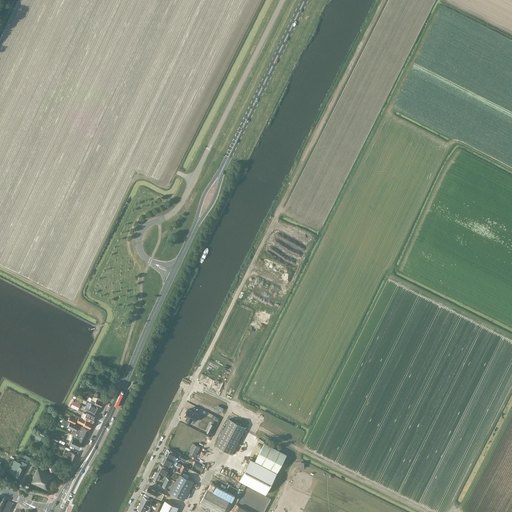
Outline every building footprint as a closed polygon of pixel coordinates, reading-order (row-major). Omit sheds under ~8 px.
[(89,394),(93,396),(90,402),(100,407),(102,402),(103,400),(96,397),(97,394),(95,393),(98,387),(94,385),(89,394)] [(73,401),(70,407),(77,410),(80,404),(73,401)] [(85,406),(84,409),(96,414),(99,408),(91,403),(88,408),(85,406)] [(186,413),(184,416),(187,417),(185,420),(191,422),(192,420),(195,421),(198,414),(188,409),(187,410),(187,409),(186,410),(185,412),(185,413),(186,413)] [(83,418),(83,419),(84,420),(85,420),(88,421),(92,423),(92,422),(94,418),(87,414),(85,413),(83,418)] [(78,417),(76,422),(82,425),(89,428),(92,424),(78,417)] [(229,418),(215,445),(232,454),(245,427),(229,418)] [(71,432),(73,434),(84,439),(88,430),(81,427),(79,430),(77,428),(78,426),(66,420),(64,425),(67,427),(72,429),(71,432)] [(43,438),(45,434),(39,431),(37,434),(37,433),(34,438),(39,440),(41,437),(43,438)] [(51,433),(49,439),(57,442),(59,437),(51,433)] [(82,442),(83,443),(84,439),(73,434),(68,444),(78,449),(82,442)] [(250,459),(239,481),(265,494),(277,473),(286,454),(264,443),(254,461),(250,459)] [(193,444),(188,453),(195,457),(200,447),(193,444)] [(64,449),(61,455),(66,458),(73,461),(76,454),(69,451),(68,450),(67,451),(64,449)] [(167,450),(164,456),(172,460),(175,454),(167,450)] [(181,454),(179,458),(181,459),(181,458),(189,462),(191,459),(181,454)] [(164,456),(161,462),(170,466),(171,463),(173,464),(174,461),(172,460),(164,456)] [(11,473),(19,478),(25,466),(23,465),(25,463),(21,461),(20,464),(17,462),(11,473)] [(159,465),(156,472),(168,478),(170,479),(170,480),(174,482),(176,479),(170,476),(170,477),(168,476),(171,471),(159,465)] [(182,465),(179,470),(177,469),(175,472),(181,475),(186,467),(182,465)] [(31,483),(35,484),(47,490),(54,476),(37,468),(32,478),(33,479),(31,483)] [(170,479),(168,478),(156,472),(152,479),(157,481),(159,478),(165,480),(162,485),(166,488),(170,480),(170,479)] [(176,479),(174,482),(169,492),(184,500),(194,482),(178,474),(176,479)] [(164,494),(158,491),(158,490),(149,486),(145,493),(155,498),(155,497),(161,500),(164,494)] [(207,489),(200,503),(218,511),(223,511),(229,501),(207,489)] [(143,497),(140,503),(149,507),(150,505),(148,503),(150,500),(143,497)] [(1,500),(0,501),(0,511),(9,511),(12,505),(1,500)] [(159,511),(175,511),(178,507),(164,501),(159,511)] [(140,503),(137,509),(142,511),(143,511),(145,510),(149,511),(151,508),(149,507),(140,503)]
